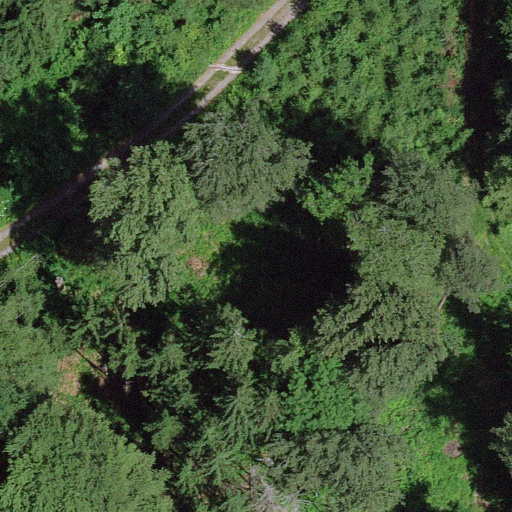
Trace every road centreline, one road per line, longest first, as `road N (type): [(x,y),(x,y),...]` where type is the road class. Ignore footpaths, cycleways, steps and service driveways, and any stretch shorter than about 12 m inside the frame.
road 1 (track): [(0,234),(284,0)]
road 2 (track): [(485,0),(477,149),(496,236),(511,254)]
